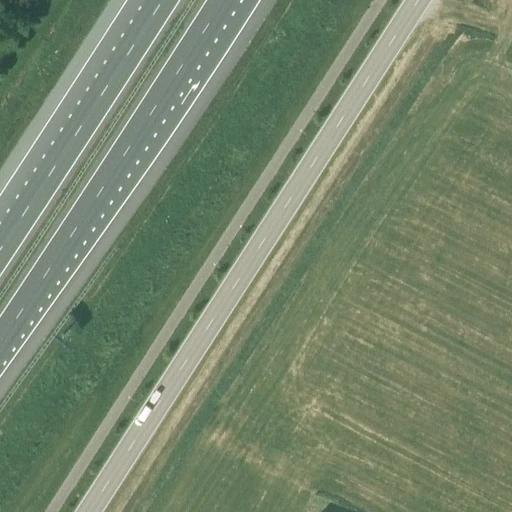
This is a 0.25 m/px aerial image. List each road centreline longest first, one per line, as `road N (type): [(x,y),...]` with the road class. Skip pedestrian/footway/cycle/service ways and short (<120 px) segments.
road 1 (tertiary): [(88,511),(419,0)]
road 2 (motorway): [(0,342),(222,0)]
road 3 (motorway): [(158,0),(0,242)]
